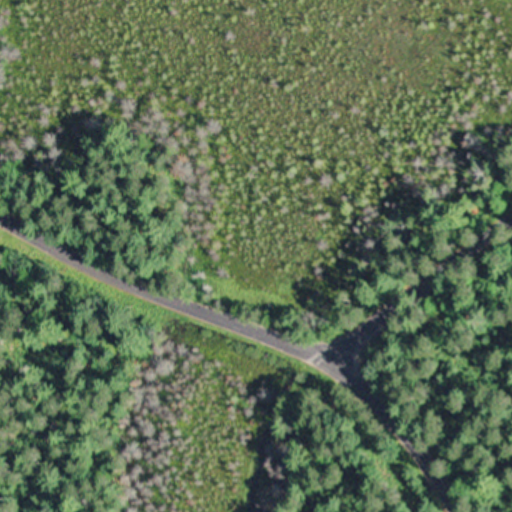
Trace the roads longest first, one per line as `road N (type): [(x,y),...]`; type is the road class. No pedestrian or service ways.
road 1 (residential): [(0,210),(106,270),(335,366),(399,427),(455,511)]
road 2 (residential): [(330,363),(511,214)]
